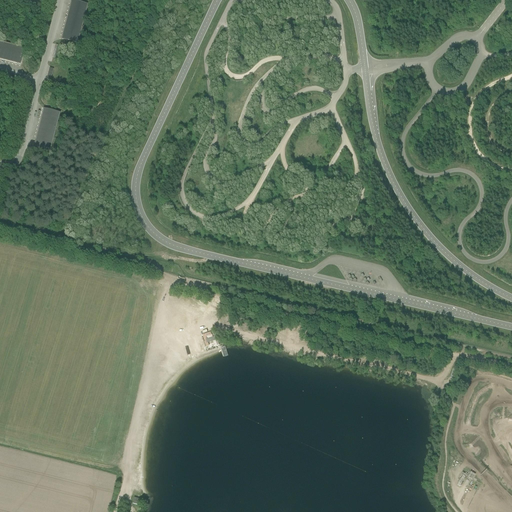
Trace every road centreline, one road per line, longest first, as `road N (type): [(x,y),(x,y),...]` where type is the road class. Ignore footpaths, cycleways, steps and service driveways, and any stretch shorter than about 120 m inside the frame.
road 1 (track): [(511,366),(460,353),(437,378),(231,324),(207,330),(160,385),(116,511)]
road 2 (track): [(0,223),(83,251),(511,357)]
road 3 (track): [(132,449),(170,279),(156,269)]
road 4 (track): [(511,75),(475,99),(469,125),(486,161),(511,170)]
